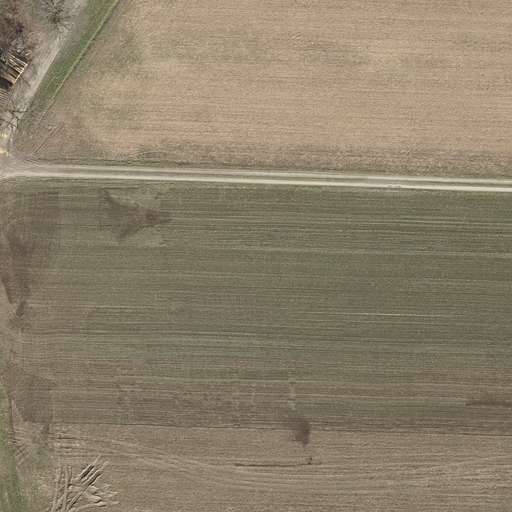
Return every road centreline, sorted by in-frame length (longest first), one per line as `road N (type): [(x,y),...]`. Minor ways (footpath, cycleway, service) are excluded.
road 1 (track): [(0,168),(511,186)]
road 2 (track): [(78,0),(0,146)]
